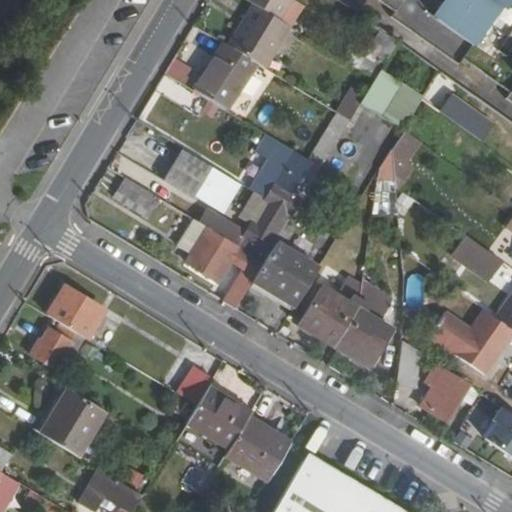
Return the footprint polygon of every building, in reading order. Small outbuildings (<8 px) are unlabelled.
[(242,0),(251,5),(274,21),(288,0),(242,0)] [(373,0),(393,13),(389,19),(456,65),(469,47),(432,21),(446,0),(373,0)] [(446,0),(432,21),(469,47),(501,0),(446,0)] [(251,5),(226,48),(252,63),(263,70),(288,28),(274,21),(251,5)] [(377,34),(364,55),(382,66),(395,45),(377,34)] [(221,44),(193,88),(224,107),(252,63),(226,48),(221,44)] [(372,83),(359,105),(399,131),(408,116),(413,108),(420,97),(379,72),(372,83)] [(248,125),(164,73),(154,91),(197,118),(200,113),(258,148),(261,145),(243,134),(248,125)] [(334,112),(348,121),(364,96),(350,87),(334,112)] [(454,94),(441,111),(482,141),(494,124),(454,94)] [(261,145),(258,148),(271,157),(275,159),(283,146),(248,125),(243,134),(261,145)] [(404,131),(375,174),(395,188),(425,145),(404,131)] [(325,140),(313,161),(322,167),(335,145),(325,140)] [(250,191),(265,201),(295,154),(283,146),(275,159),(271,157),(250,191)] [(226,214),(241,179),(177,151),(162,185),(226,214)] [(295,154),(265,201),(270,205),(291,218),(301,201),(290,195),(310,163),(295,154)] [(118,192),(147,210),(155,197),(126,179),(118,192)] [(469,255),(458,272),(478,285),(495,259),(418,204),(426,270),(431,273),(440,259),(449,265),(460,249),(469,255)] [(251,224),(237,247),(264,263),(275,245),(291,218),(270,205),(256,227),(251,224)] [(174,248),(188,257),(207,229),(193,220),(174,248)] [(188,257),(183,264),(215,283),(223,270),(227,264),(254,281),(264,263),(237,247),(207,229),(188,257)] [(254,281),(252,284),(292,309),(316,269),(275,245),(264,263),(254,281)] [(319,287),(295,325),(363,367),(386,329),(319,287)] [(48,317),(61,325),(84,339),(101,312),(65,289),(48,317)] [(511,296),(495,320),(511,331),(511,296)] [(474,313),(447,355),(464,366),(492,326),(474,313)] [(40,341),(31,356),(53,369),(61,356),(70,361),(84,339),(61,325),(56,334),(51,331),(44,344),(40,341)] [(401,344),(394,390),(414,393),(419,354),(401,344)] [(61,356),(53,369),(62,375),(70,361),(61,356)] [(192,368),(176,395),(196,407),(207,388),(212,379),(192,368)] [(426,386),(433,390),(420,409),(440,421),(456,395),(461,386),(436,370),(426,386)] [(461,386),(456,395),(466,400),(471,392),(461,386)] [(186,423),(228,448),(247,417),(250,414),(207,388),(196,407),(186,423)] [(66,389),(39,434),(75,456),(102,411),(66,389)] [(511,418),(499,409),(490,423),(493,426),(482,442),(511,462),(511,418)] [(225,455),(268,480),(290,443),(247,417),(228,448),(225,455)] [(401,511),(308,454),(272,511),(401,511)] [(98,471),(77,505),(88,511),(91,511),(100,498),(107,503),(116,489),(108,485),(112,479),(98,471)] [(131,511),(141,497),(129,490),(115,511),(131,511)]
